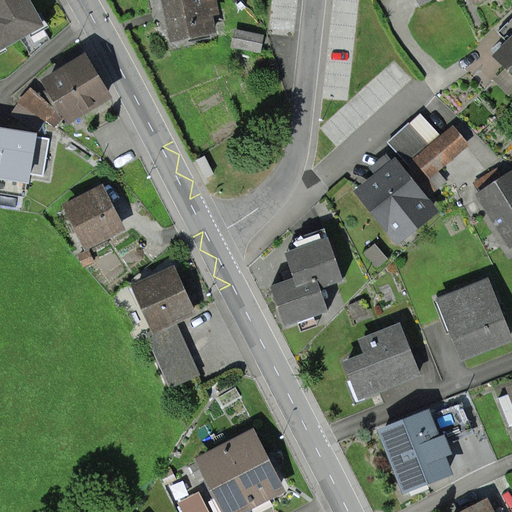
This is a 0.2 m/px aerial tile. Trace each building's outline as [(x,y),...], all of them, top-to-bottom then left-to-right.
[(0,0),(0,49),(43,26),(29,0),(0,0)] [(216,0),(160,0),(170,43),(217,33),(214,17),(220,15),(216,0)] [(263,36),(235,31),(232,47),(260,53),(263,36)] [(511,35),(491,56),(511,76),(511,35)] [(84,53),(39,80),(66,124),(111,97),(84,53)] [(424,116),(390,148),(426,186),(460,154),(424,116)] [(37,134),(0,127),(0,179),(29,184),(30,174),(42,176),(48,139),(37,137),(37,134)] [(388,167),(349,200),(391,249),(430,216),(388,167)] [(511,170),(474,194),(509,249),(511,246),(511,170)] [(104,185),(63,204),(84,249),(125,231),(104,185)] [(294,278),(271,287),(285,327),(327,312),(319,289),(342,281),(324,229),(295,239),(298,249),(285,253),(292,273),(294,278)] [(174,265),(131,285),(151,331),(153,335),(177,324),(197,315),(174,265)] [(511,336),(489,278),(435,299),(461,363),(511,342),(511,336)] [(151,331),(145,334),(170,389),(200,375),(177,324),(153,335),(151,331)] [(363,353),(342,362),(358,401),(421,376),(400,324),(357,340),(363,353)] [(429,411),(377,430),(402,495),(454,476),(429,411)] [(261,439),(205,465),(226,511),(246,511),(286,494),(261,439)] [(206,511),(200,497),(178,507),(180,511),(206,511)] [(494,511),(487,499),(460,511),(494,511)]
